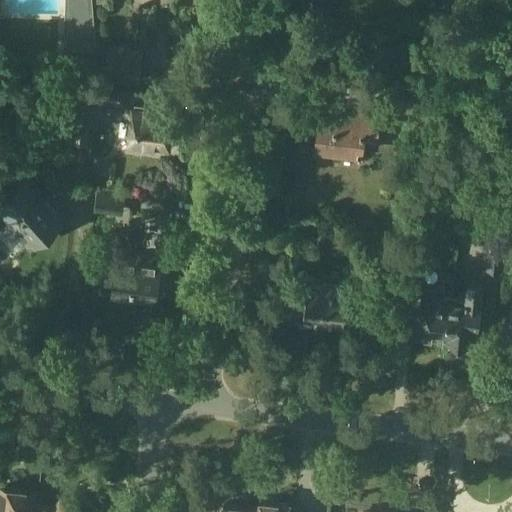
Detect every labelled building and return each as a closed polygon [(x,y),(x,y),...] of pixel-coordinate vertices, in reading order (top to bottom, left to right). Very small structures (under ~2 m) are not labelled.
[(93,45),(88,0),(68,0),(67,44),(93,45)] [(102,81),(137,85),(141,49),(106,45),(102,81)] [(71,71),(60,71),(60,86),(71,87),(71,71)] [(124,91),(101,88),(99,101),(107,102),(106,112),(120,114),(124,91)] [(425,101),(403,99),(402,112),(424,115),(425,101)] [(169,138),(172,138),(173,137),(172,136),(173,134),(174,130),(173,127),(174,126),(173,125),(171,125),(172,115),(144,111),(145,106),(134,104),(133,110),(128,143),(168,148),(169,138)] [(380,108),(353,105),(351,122),(319,119),(315,148),(345,151),(345,157),(360,159),(362,143),(375,144),(380,108)] [(34,109),(33,133),(61,133),(62,110),(50,109),(34,109)] [(24,181),(0,203),(0,208),(33,244),(47,231),(51,235),(66,221),(62,216),(66,213),(44,189),(37,195),(24,181)] [(94,210),(122,214),(125,193),(97,189),(94,210)] [(424,242),(412,240),(410,261),(421,262),(424,242)] [(344,257),(345,244),(320,241),(318,254),(344,257)] [(502,250),(491,249),(488,270),(499,271),(502,250)] [(159,259),(117,253),(111,294),(154,299),(159,259)] [(417,335),(447,339),(452,298),(442,297),(444,285),(435,284),(434,292),(422,291),(419,318),(416,320),(415,328),(418,331),(417,335)] [(452,298),(447,339),(447,340),(451,341),(452,342),(453,343),(455,345),(456,345),(458,346),(460,346),(461,346),(463,345),(465,345),(466,344),(467,343),(471,343),(472,331),(477,332),(481,298),(480,298),(481,285),(470,284),(469,296),(466,296),(466,300),(452,298)] [(362,312),(363,298),(341,295),(342,288),(321,285),(320,293),(307,291),(303,322),(343,327),(345,310),(362,312)] [(0,511),(40,511),(44,504),(37,502),(33,502),(34,490),(0,487),(0,511)] [(44,504),(40,511),(79,511),(60,499),(53,509),(50,506),(44,504)] [(260,502),(259,509),(258,511),(288,511),(289,505),(277,504),(277,503),(260,502)]
